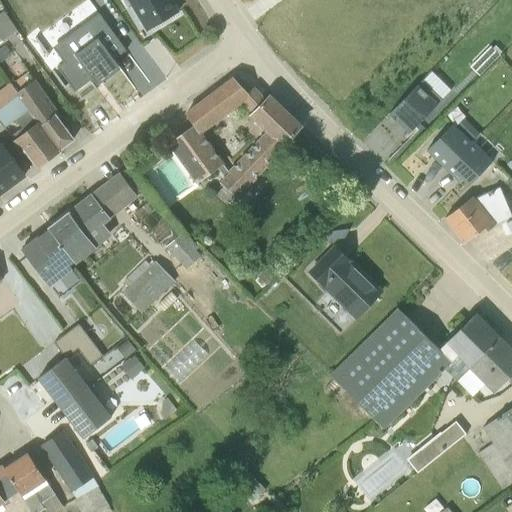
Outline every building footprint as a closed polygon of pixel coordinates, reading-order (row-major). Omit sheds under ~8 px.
[(115,108),(137,92),(118,65),(143,46),(109,0),(107,0),(96,9),(89,0),(74,0),(72,2),(99,36),(105,38),(79,57),(92,76),(85,81),(95,95),(102,91),(114,108),(115,108)] [(148,30),(177,12),(169,0),(123,0),(128,7),(132,5),(148,30)] [(0,42),(17,31),(4,11),(0,13),(0,42)] [(499,54),(490,45),(469,66),(478,75),(499,54)] [(450,90),(430,70),(389,113),(408,132),(450,90)] [(34,80),(28,71),(11,83),(58,150),(72,139),(55,114),(58,112),(35,79),(34,80)] [(282,144),(299,125),(269,97),(249,117),(264,132),(227,170),(223,165),(224,163),(202,132),(249,95),(233,78),(185,114),(192,125),(169,142),(197,183),(217,169),(223,177),(218,183),(222,185),(221,186),(215,195),(227,205),(234,196),(237,198),(285,146),(282,144)] [(25,151),(37,166),(58,150),(11,83),(8,83),(0,89),(0,122),(0,124),(4,128),(16,119),(21,128),(11,137),(23,153),(25,151)] [(0,192),(25,174),(1,142),(0,142),(0,123),(0,124),(0,122),(0,192)] [(448,165),(470,142),(451,124),(426,149),(427,150),(437,160),(439,157),(448,165)] [(468,185),(490,162),(470,142),(448,165),(468,185)] [(118,172),(68,212),(47,227),(76,263),(96,248),(111,234),(104,224),(138,197),(119,172),(118,172)] [(495,221),(511,214),(499,186),(474,197),(473,195),(445,216),(463,241),(476,231),(479,234),(495,221)] [(74,261),(48,229),(21,249),(49,286),(72,269),(69,265),(74,261)] [(201,255),(180,233),(166,246),(187,268),(201,255)] [(347,259),(334,247),(309,273),(354,317),(378,293),(346,261),(347,259)] [(123,292),(142,312),(174,281),(155,261),(150,265),(145,260),(123,281),(127,287),(123,292)] [(455,380),(500,336),(476,312),(439,349),(396,307),(375,328),(330,373),(384,429),(444,369),(455,380)] [(102,355),(78,324),(66,334),(90,364),(102,355)] [(77,348),(66,334),(54,343),(65,357),(77,348)] [(493,393),(511,373),(511,348),(500,336),(455,380),(471,396),(483,384),(493,393)] [(135,349),(127,339),(117,348),(125,357),(135,349)] [(134,356),(121,366),(130,378),(143,367),(134,356)] [(65,404),(89,388),(65,357),(38,378),(53,398),(57,395),(65,404)] [(89,388),(65,404),(72,414),(68,417),(84,437),(111,416),(89,388)] [(511,405),(481,428),(491,442),(477,452),(501,489),(511,482),(511,405)] [(416,472),(465,433),(455,420),(441,431),(440,431),(405,458),(416,472)] [(71,490),(75,498),(98,485),(63,430),(43,443),(55,461),(53,463),(71,490)] [(28,453),(5,468),(31,511),(37,511),(44,508),(46,511),(52,511),(63,505),(28,453)] [(3,465),(0,466),(0,504),(5,502),(4,500),(18,490),(3,465)] [(98,485),(74,499),(81,511),(96,511),(109,505),(98,485)]
